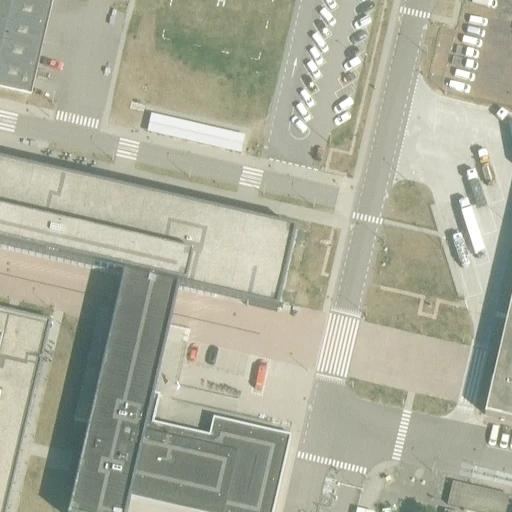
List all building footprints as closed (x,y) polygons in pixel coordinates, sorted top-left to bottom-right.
[(0,0),(0,92),(30,100),(52,0),(0,0)] [(220,130),(217,146),(242,152),(246,136),(220,130)] [(0,248),(123,277),(115,313),(99,309),(73,422),(89,425),(69,511),(126,511),(129,500),(181,511),(272,511),(276,498),(290,439),(212,420),(208,438),(191,434),(153,425),(159,397),(153,396),(169,326),(178,290),(236,303),(277,312),(295,233),(0,164),(0,248)] [(511,292),(484,416),(511,422),(511,292)] [(0,511),(4,511),(50,324),(0,311),(0,511)] [(288,359),(290,347),(273,343),(271,348),(270,348),(270,351),(271,351),(270,355),(288,359)] [(467,511),(504,511),(508,497),(451,484),(446,507),(467,511)]
